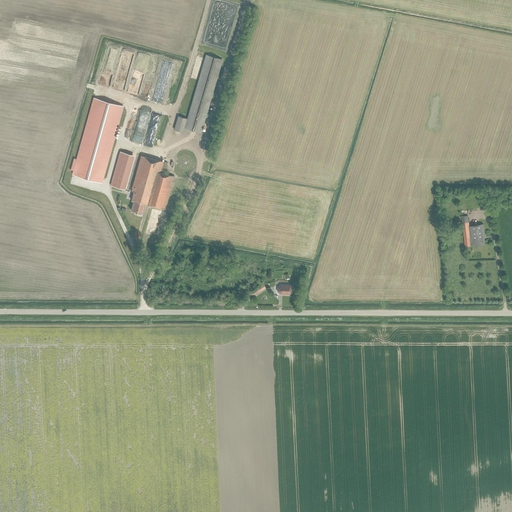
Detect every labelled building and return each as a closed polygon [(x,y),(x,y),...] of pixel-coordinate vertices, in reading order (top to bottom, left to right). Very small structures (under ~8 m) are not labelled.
[(184,128),(201,133),(223,60),(206,55),(187,119),(178,116),(174,130),(183,132),(184,128)] [(123,106),(94,98),(73,175),(102,183),(123,106)] [(149,126),(145,143),(154,146),(159,129),(149,126)] [(111,185),(122,189),(132,155),(120,152),(111,185)] [(167,163),(141,155),(131,191),(134,192),(131,201),(134,201),(131,211),(142,213),(145,204),(165,210),(174,176),(164,174),(167,163)] [(483,224),(469,226),(468,216),(461,216),(465,247),(471,246),(484,244),(483,238),(484,238),(483,224)] [(249,292),(252,297),(266,288),(263,283),(249,292)] [(289,285),(279,285),(277,288),(277,291),(279,294),(284,294),(285,293),(290,293),(291,291),(291,288),(289,285)]
